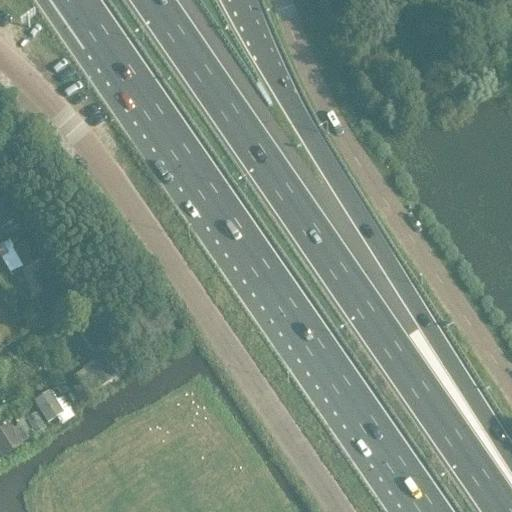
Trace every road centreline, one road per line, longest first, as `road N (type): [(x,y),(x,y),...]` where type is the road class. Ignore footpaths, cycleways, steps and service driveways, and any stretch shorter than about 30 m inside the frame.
road 1 (motorway): [(74,0),(429,511)]
road 2 (motorway): [(504,511),(152,0)]
road 3 (tertiary): [(343,511),(107,168),(0,55)]
road 4 (motorway): [(511,485),(426,325),(263,59),(237,0)]
road 5 (tertiary): [(511,386),(334,123),(282,0)]
